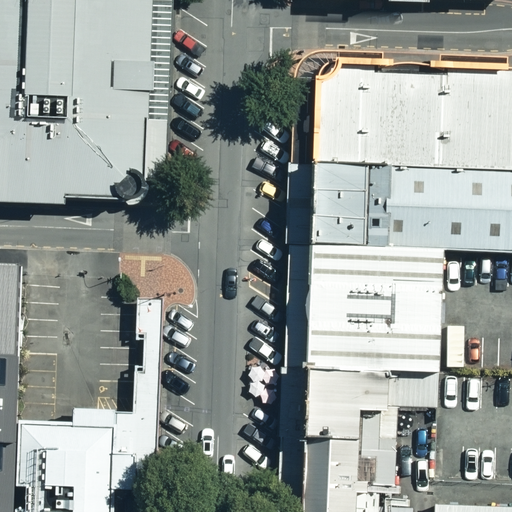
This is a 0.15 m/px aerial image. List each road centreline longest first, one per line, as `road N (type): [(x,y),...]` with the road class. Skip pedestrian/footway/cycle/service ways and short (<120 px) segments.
road 1 (unclassified): [(231,26),(214,511)]
road 2 (unclassified): [(231,26),(511,29)]
